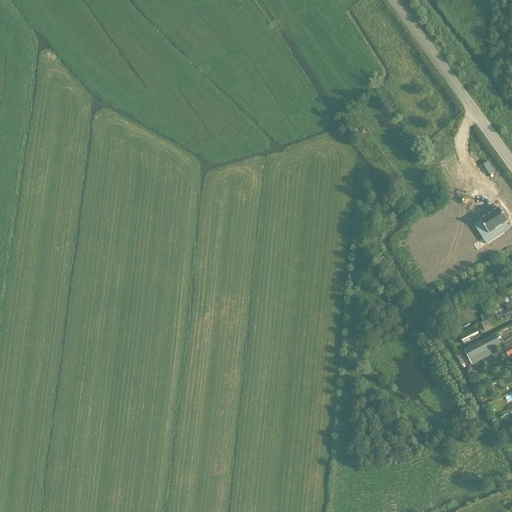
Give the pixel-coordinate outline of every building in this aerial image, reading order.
[(501,224),(510,219),(501,205),(481,218),(490,231),(483,235),(488,243),(506,231),(501,224)] [(498,307),(495,299),(494,298),(489,300),(488,300),(492,310),(498,307)] [(511,307),(508,309),(502,312),(506,319),(511,316),(511,307)] [(484,322),(488,320),(494,317),(490,309),(480,315),(484,322)] [(491,327),(488,320),(484,322),(481,323),(484,331),(491,327)] [(480,336),(475,327),(459,335),(464,345),(480,336)] [(495,335),(465,351),(472,364),(491,355),(488,350),(500,344),(495,335)] [(511,376),(503,379),(505,386),(511,383),(511,376)]
